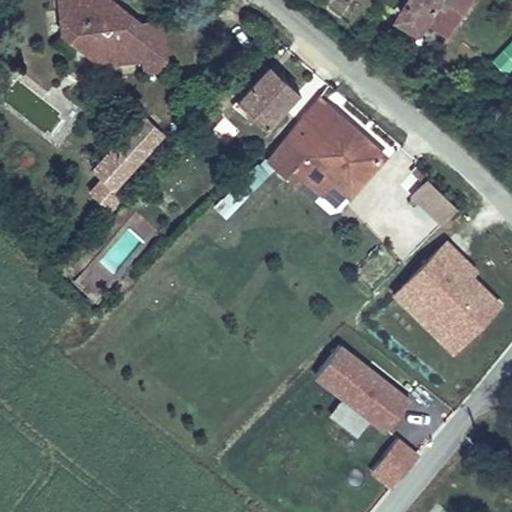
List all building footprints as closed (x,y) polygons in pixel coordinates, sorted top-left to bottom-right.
[(146,50),(154,41),(135,22),(126,24),(95,0),(54,0),(56,32),(98,64),(140,60),(146,50)] [(140,20),(117,0),(95,0),(126,24),(135,22),(140,20)] [(423,32),(432,18),(454,33),(475,0),(408,0),(398,15),(423,32)] [(135,22),(154,41),(146,50),(140,60),(141,73),(168,70),(165,18),(140,20),(135,22)] [(511,37),(491,58),(505,72),(511,65),(511,37)] [(264,59),(228,94),(264,126),(298,90),(264,59)] [(348,200),(388,154),(319,93),(265,154),(315,200),(329,185),(348,200)] [(219,108),(203,125),(226,145),(242,129),(219,108)] [(142,114),(89,168),(97,178),(85,190),(109,212),(124,196),(114,188),(166,134),(142,114)] [(210,206),(222,218),(259,181),(246,169),(210,206)] [(426,178),(408,197),(439,227),(458,208),(426,178)] [(452,354),(503,302),(472,275),(478,269),(442,233),(383,287),(452,354)] [(89,271),(76,285),(94,301),(107,287),(89,271)] [(385,431),(410,398),(338,342),(310,375),(385,431)] [(418,453),(396,435),(368,470),(391,488),(418,453)]
